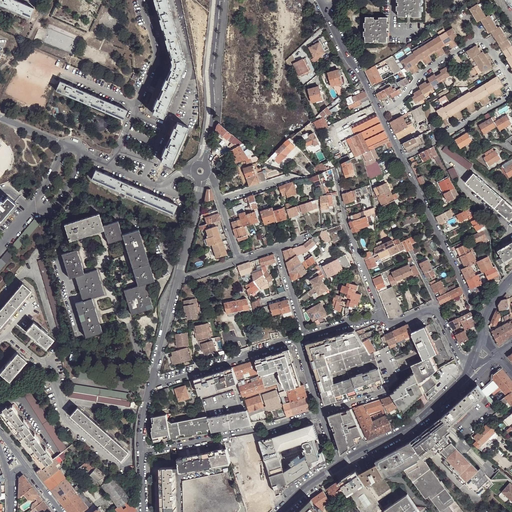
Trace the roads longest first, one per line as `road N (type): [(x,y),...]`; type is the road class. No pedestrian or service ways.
road 1 (residential): [(320,0),(482,325)]
road 2 (residential): [(320,412),(141,452)]
road 3 (residential): [(143,0),(156,57),(110,166)]
road 4 (residential): [(204,164),(217,0)]
road 5 (residential): [(297,338),(150,385)]
road 6 (residential): [(334,168),(345,225),(381,313)]
